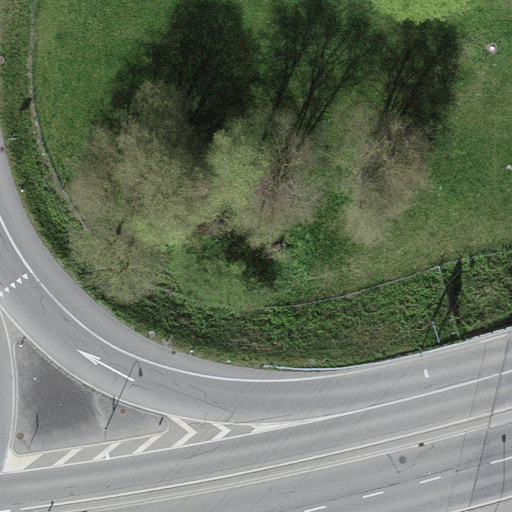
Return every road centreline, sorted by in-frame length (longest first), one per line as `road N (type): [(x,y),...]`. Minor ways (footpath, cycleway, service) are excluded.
road 1 (motorway): [(511,356),(332,397),(179,394),(107,370),(79,351),(0,263)]
road 2 (secondary): [(511,379),(473,398),(350,429),(0,491)]
road 3 (secondary): [(290,511),(511,456)]
